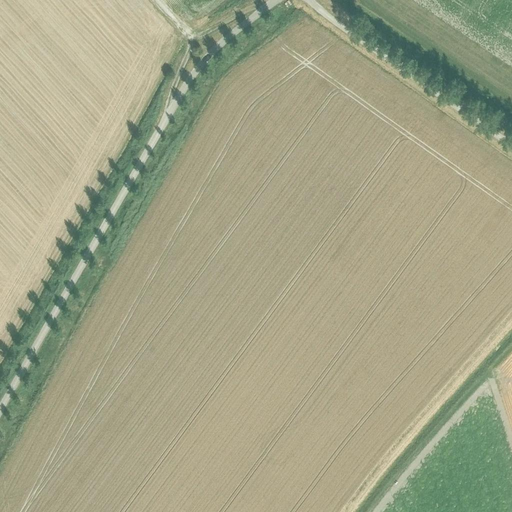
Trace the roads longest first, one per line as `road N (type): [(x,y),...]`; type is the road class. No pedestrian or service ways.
road 1 (unclassified): [(0,410),(185,86),(208,55),(277,0)]
road 2 (unclassified): [(511,145),(310,0)]
